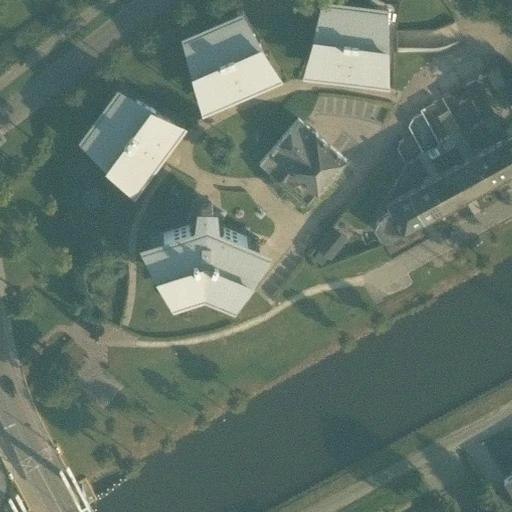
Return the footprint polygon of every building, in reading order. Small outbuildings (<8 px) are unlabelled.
[(371,7),(334,3),(314,0),(248,10),(230,18),(196,33),(177,41),(126,82),(113,98),(109,104),(96,121),(91,128),(92,129),(85,138),(108,160),(108,161),(120,169),(133,177),(145,161),(150,165),(151,164),(161,151),(171,158),(191,221),(180,225),(162,230),(150,234),(152,243),(153,242),(159,262),(158,262),(161,267),(203,253),(245,270),(247,266),(247,265),(254,247),(254,246),(255,246),(258,238),(246,233),(236,229),(218,222),(221,214),(212,214),(211,203),(200,202),(198,214),(197,214),(177,153),(166,144),(160,140),(172,124),(173,126),(209,97),(208,96),(226,88),(229,94),(253,84),(250,78),(267,70),(268,72),(313,65),(313,63),(333,66),(332,72),(358,75),(358,69),(379,71),(384,41),(383,41),(383,9),(371,8),(371,7)] [(494,89),(506,82),(497,66),(485,73),(494,89)] [(475,78),(463,85),(482,120),(486,126),(510,171),(511,170),(511,131),(506,135),(475,78)] [(277,178),(306,204),(316,191),(317,192),(345,158),(315,132),(315,133),(298,118),(270,150),(274,153),(273,153),(274,154),(275,154),(288,165),(277,178)] [(482,120),(471,126),(482,148),(472,153),(488,183),(510,171),(486,126),(482,120)] [(443,150),(467,195),(488,183),(472,153),(462,159),(451,137),(439,143),(442,150),(443,150)] [(429,177),(445,207),(467,195),(443,150),(442,150),(439,143),(422,153),(434,174),(429,177)] [(408,189),(423,219),(445,207),(429,177),(434,174),(422,153),(410,159),(414,166),(409,169),(417,184),(408,189)] [(410,159),(404,163),(402,166),(386,198),(387,200),(386,200),(391,209),(379,216),(374,225),(380,235),(390,237),(423,219),(408,189),(417,184),(409,169),(414,166),(410,159)] [(329,259),(334,253),(322,243),(317,249),(329,259)] [(95,337),(99,339),(104,329),(94,324),(89,334),(92,335),(90,339),(93,341),(95,337)] [(511,472),(503,478),(511,492),(511,472)]
